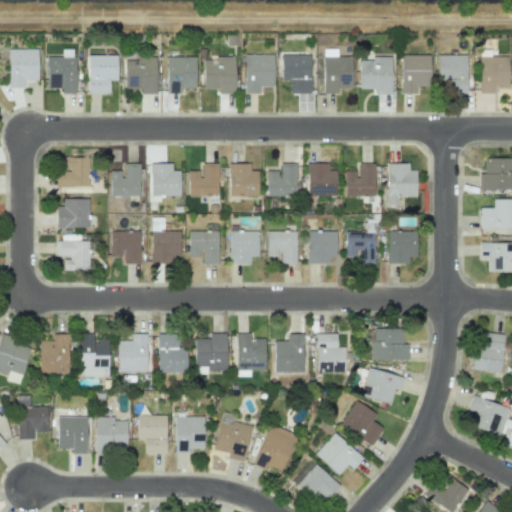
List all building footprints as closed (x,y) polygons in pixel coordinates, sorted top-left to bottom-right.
[(36,49),(7,49),(8,87),(23,87),(22,81),(36,80),(36,49)] [(74,55),(69,56),(69,49),(61,49),(62,56),(45,56),(45,88),(60,88),(60,93),(74,93),(74,55)] [(350,56),(336,56),(336,49),(321,49),(321,93),(336,93),(336,88),(351,88),(350,56)] [(507,56),(490,56),(490,49),(479,49),(478,93),(492,93),(492,87),(506,88),(507,56)] [(243,55),(244,93),(258,93),(258,87),(272,86),(272,54),(243,55)] [(309,54),(280,55),(280,80),(288,80),(288,93),(309,93),(309,54)] [(414,93),(415,86),(428,86),(429,55),(400,54),(399,93),(414,93)] [(436,55),(436,82),(446,82),(446,93),(466,92),(465,54),(436,55)] [(87,94),(108,93),(108,80),(116,80),(115,55),(86,55),(87,94)] [(155,94),(155,56),(136,57),(136,59),(123,60),(124,89),(138,89),(138,94),(155,94)] [(194,57),(165,56),(165,93),(179,93),(179,88),(194,88),(194,57)] [(218,89),(218,94),(233,94),(234,56),(214,56),(214,60),(202,60),(201,88),(218,89)] [(358,60),(359,89),(374,88),(374,94),(390,93),(389,56),(371,57),(371,60),(358,60)] [(511,189),(511,156),(483,156),(482,173),(478,173),(478,189),(511,189)] [(87,186),(86,157),(61,157),(61,170),(55,170),(55,187),(87,186)] [(137,196),(138,163),(121,163),(121,171),(108,170),(108,195),(137,196)] [(178,195),(178,170),(170,171),(170,163),(149,163),(149,196),(178,195)] [(187,170),(187,196),(217,195),(216,163),(200,163),(200,170),(187,170)] [(227,196),(256,196),(256,171),(248,170),(249,163),(228,163),(227,196)] [(294,163),(278,163),(278,170),(264,170),(265,196),(295,195),(294,163)] [(327,163),(306,163),(305,195),(334,196),(335,170),(327,170),(327,163)] [(372,163),(356,163),(356,171),(343,171),(343,196),(373,195),(372,163)] [(415,195),(414,170),(407,170),(407,163),(385,163),(385,205),(397,205),(397,196),(415,195)] [(87,198),(61,199),(61,206),(54,206),(55,228),(87,228),(87,198)] [(478,208),(478,228),(511,228),(511,198),(491,199),(491,207),(478,208)] [(178,231),(161,231),(161,224),(148,224),(149,262),(170,262),(169,256),(178,256),(178,231)] [(414,256),(414,231),(386,230),(386,263),(407,263),(407,256),(414,256)] [(138,231),(108,231),(108,256),(122,256),(122,263),(138,263),(138,231)] [(216,231),(187,231),(187,256),(200,256),(200,264),(217,263),(216,231)] [(294,231),(264,231),(265,256),(278,256),(278,263),(294,263),(294,231)] [(335,231),(306,231),(305,263),(327,264),(327,256),(334,256),(335,231)] [(356,263),(373,262),(372,231),(343,232),(344,256),(356,256),(356,263)] [(62,270),(87,270),(87,248),(94,248),(94,240),(54,241),(54,257),(62,257),(62,270)] [(511,271),(511,242),(478,242),(478,259),(485,259),(485,271),(511,271)] [(406,360),(407,343),(401,343),(402,328),(371,328),(371,360),(406,360)] [(502,334),(474,332),(472,370),(499,371),(502,334)] [(67,372),(66,333),(51,334),(51,340),(37,340),(38,373),(67,372)] [(77,377),(107,376),(106,338),(92,339),(91,333),(76,334),(77,377)] [(115,372),(144,372),(145,334),(129,333),(129,341),(115,340),(115,372)] [(185,348),(176,348),(177,334),(156,333),(155,372),(184,372),(185,348)] [(262,339),(248,339),(248,333),(234,333),(234,370),(263,370),(262,339)] [(301,372),(301,334),(286,333),(286,340),(272,340),(272,372),(301,372)] [(343,347),(335,347),(335,333),(314,333),(314,372),(343,372),(343,347)] [(28,345),(0,336),(0,373),(4,375),(3,379),(17,384),(28,345)] [(401,377),(366,367),(361,384),(369,386),(366,397),(388,404),(393,389),(398,390),(401,377)] [(45,407),(28,407),(28,395),(14,396),(16,439),(32,439),(31,431),(46,431),(45,407)] [(507,408),(471,395),(466,410),(471,412),(466,425),(499,437),(503,426),(509,428),(511,421),(503,418),(507,408)] [(370,421),(375,414),(354,400),(338,425),(370,445),(381,428),(370,421)] [(84,453),(84,407),(56,407),(55,448),(70,448),(70,453),(84,453)] [(135,440),(142,439),(143,453),(164,453),(163,415),(134,415),(135,440)] [(202,417),(173,416),(172,453),(187,453),(187,448),(201,448),(202,417)] [(124,420),(112,420),(112,417),(92,417),(93,453),(125,453),(124,420)] [(249,425),(218,418),(211,449),(226,453),(225,457),(241,461),(249,425)] [(279,471),(294,435),(268,424),(250,464),(263,470),(265,465),(279,471)] [(346,464),(351,468),(360,458),(332,432),(313,454),(336,475),(346,464)] [(294,483),(317,506),(337,487),(314,463),(294,483)] [(432,481),(422,495),(445,511),(449,511),(466,489),(449,478),(441,488),(432,481)] [(496,511),(483,501),(474,511),(496,511)]
